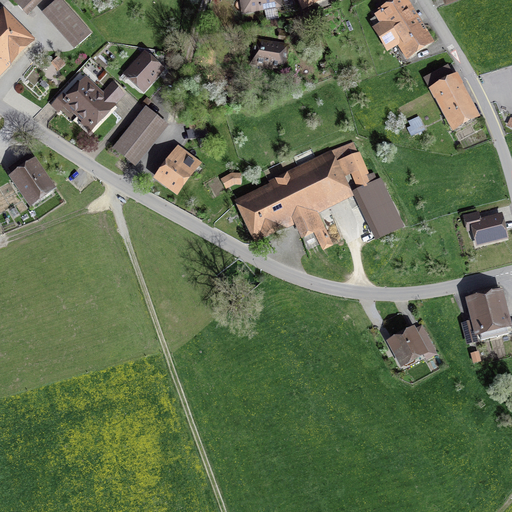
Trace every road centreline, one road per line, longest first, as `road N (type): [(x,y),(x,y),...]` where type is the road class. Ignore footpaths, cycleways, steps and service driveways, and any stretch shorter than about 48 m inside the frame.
road 1 (tertiary): [(511,272),(397,294),(311,282),(204,231),(0,107)]
road 2 (track): [(222,511),(114,204),(118,182)]
road 3 (residential): [(423,0),(479,94),(511,181)]
road 4 (unknown): [(118,182),(147,168),(176,135),(178,122),(160,96)]
